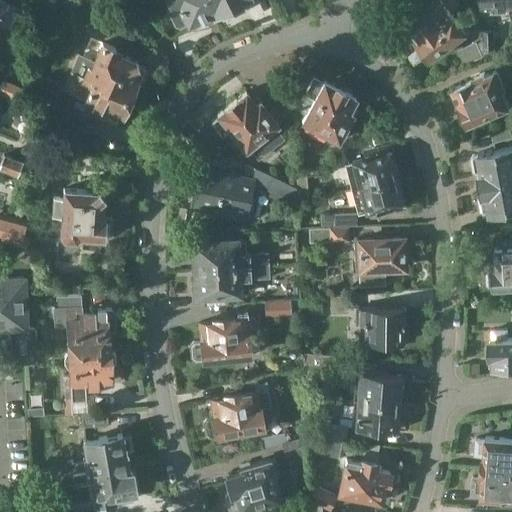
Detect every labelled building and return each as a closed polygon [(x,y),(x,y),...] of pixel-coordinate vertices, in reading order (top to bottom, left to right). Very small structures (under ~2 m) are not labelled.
[(13,5),(0,0),(0,22),(6,25),(13,5)] [(188,23),(211,11),(205,0),(169,0),(173,6),(170,8),(169,11),(176,25),(179,26),(187,22),(188,23)] [(205,0),(211,11),(212,13),(221,9),(222,10),(223,9),(227,17),(244,8),(240,0),(205,0)] [(425,7),(404,23),(430,59),(466,33),(450,12),(452,10),(451,9),(459,3),(456,0),(436,0),(425,8),(425,7)] [(496,29),(483,30),(484,49),(497,48),(496,29)] [(457,50),(460,57),(464,64),(481,55),(475,41),(457,50)] [(115,48),(102,42),(92,68),(75,61),(64,88),(71,90),(71,91),(90,99),(89,101),(103,106),(104,105),(104,106),(101,112),(103,116),(114,120),(117,118),(120,112),(122,113),(135,81),(137,82),(142,80),(146,70),(144,66),(138,63),(139,62),(117,53),(115,48)] [(36,63),(23,63),(23,76),(36,76),(36,63)] [(475,78),(455,88),(462,102),(460,103),(461,105),(469,122),(489,113),(495,115),(507,110),(509,103),(502,87),(506,85),(505,85),(511,81),(511,78),(506,66),(499,69),(498,68),(485,74),(484,71),(474,76),(475,78)] [(302,120),(339,140),(354,113),(352,112),(350,108),(351,107),(352,107),(354,107),(357,101),(356,99),(355,98),(356,97),(324,80),(323,82),(314,77),(305,92),(314,98),(302,120)] [(260,99),(254,98),(247,89),(217,112),(219,115),(211,121),(222,135),(230,129),(245,149),(249,147),(258,158),(285,138),(276,126),(279,124),(261,99),(260,99)] [(43,128),(63,131),(66,119),(45,116),(43,128)] [(504,139),(511,136),(509,127),(501,129),(504,139)] [(483,183),(511,176),(511,145),(478,152),(478,153),(472,154),(469,159),(472,170),(477,172),(480,172),(483,183)] [(353,187),(398,175),(395,162),(393,161),(393,159),(392,159),(388,147),(360,154),(361,157),(352,159),(352,161),(347,162),(353,187)] [(346,159),(340,150),(325,162),(325,172),(329,172),(346,159)] [(0,155),(0,172),(12,177),(18,161),(0,155)] [(203,168),(194,206),(244,217),(252,187),(267,191),(266,193),(298,210),(299,190),(255,167),(252,179),(203,168)] [(308,175),(298,176),(300,200),(310,199),(308,175)] [(398,175),(353,187),(359,212),(366,211),(366,212),(374,210),(375,212),(404,205),(400,191),(401,191),(401,189),(402,186),(398,175)] [(511,176),(483,183),(485,192),(480,193),(478,197),(481,211),(483,212),(489,211),(490,212),(511,207),(511,176)] [(97,189),(64,186),(64,194),(52,194),(51,213),(61,214),(60,232),(65,237),(75,238),(80,234),(102,236),(102,235),(109,235),(112,233),(113,220),(111,218),(104,217),(104,216),(102,216),(102,207),(101,207),(102,194),(103,194),(97,188),(97,189)] [(0,220),(0,235),(20,242),(27,218),(3,211),(0,220)] [(355,211),(333,212),(334,225),(356,224),(355,211)] [(347,227),(310,229),(311,242),(348,240),(347,227)] [(404,237),(354,239),(354,257),(359,257),(359,269),(384,267),(405,266),(404,237)] [(499,246),(495,246),(497,267),(494,267),(494,269),(488,269),(486,271),(486,282),(490,285),(495,285),(495,286),(511,284),(511,237),(498,238),(499,246)] [(195,269),(269,265),(269,252),(255,252),(255,256),(249,256),(249,252),(246,252),(245,239),(193,243),(193,247),(192,248),(192,255),(195,257),(195,269)] [(269,265),(195,269),(196,279),(193,282),(194,288),(196,289),(196,294),(248,292),(248,278),(250,278),(250,273),(256,273),(256,278),(270,277),(269,265)] [(40,363),(39,350),(38,326),(26,326),(25,277),(0,277),(0,350),(10,351),(11,364),(40,363)] [(67,326),(68,349),(109,347),(109,345),(108,330),(116,329),(115,309),(112,307),(97,307),(97,312),(93,312),(93,311),(84,311),(84,313),(81,313),(81,308),(72,309),(72,306),(80,306),(80,293),(59,294),(59,305),(54,306),(55,326),(67,326)] [(354,308),(353,294),(330,296),(331,310),(354,308)] [(289,298),(265,301),(266,315),(290,312),(289,298)] [(407,308),(360,307),(360,324),(366,324),(366,342),(385,342),(385,347),(402,347),(402,323),(404,323),(404,321),(407,321),(407,308)] [(214,320),(199,321),(201,339),(194,340),(191,344),(192,356),(196,358),(203,357),(203,359),(249,354),(247,336),(257,335),(255,316),(231,318),(231,316),(214,318),(214,320)] [(511,337),(507,337),(507,328),(492,328),(492,338),(490,338),(491,357),(493,357),(493,366),(494,366),(507,366),(510,366),(510,368),(511,368),(511,337)] [(110,345),(109,345),(109,347),(68,349),(71,412),(83,411),(87,411),(86,383),(89,383),(89,384),(97,384),(97,383),(103,382),(103,378),(110,377),(110,365),(111,365),(110,364),(115,360),(115,349),(111,346),(110,346),(110,345)] [(373,348),(351,347),(351,356),(372,357),(373,348)] [(351,371),(352,357),(305,353),(304,367),(351,371)] [(399,386),(400,374),(356,371),(354,399),(403,402),(404,386),(399,386)] [(207,417),(204,421),(206,433),(210,435),(217,434),(217,435),(263,428),(260,408),(273,406),(269,382),(253,385),(254,391),(241,393),(241,391),(224,394),(225,396),(210,398),(213,416),(207,417)] [(352,427),(396,430),(397,419),(402,419),(403,402),(354,399),(352,418),(352,427)] [(108,424),(107,411),(83,411),(83,424),(108,424)] [(323,423),(322,437),(345,440),(346,427),(346,426),(338,425),(323,423)] [(44,468),(46,477),(128,462),(126,451),(126,452),(125,450),(134,449),(131,432),(122,434),(122,432),(84,439),(87,454),(82,462),(44,468)] [(511,438),(486,436),(486,438),(476,438),(474,455),(484,456),(484,457),(483,457),(483,467),(511,468),(511,438)] [(298,438),(280,443),(284,454),(292,451),(296,463),(305,461),(298,438)] [(346,458),(339,492),(371,498),(373,501),(378,502),(384,498),(385,492),(383,489),(384,484),(388,485),(391,471),(375,468),(378,454),(376,453),(378,445),(361,443),(359,451),(364,452),(362,461),(346,458)] [(240,509),(280,497),(274,474),(278,473),(274,457),(269,459),(269,458),(240,467),(241,470),(226,475),(231,491),(228,492),(225,496),(229,508),(233,510),(240,508),(240,509)] [(129,470),(128,462),(46,477),(48,487),(74,482),(75,485),(92,482),(95,502),(115,498),(119,501),(133,499),(135,495),(134,489),(137,489),(133,469),(129,470)] [(511,468),(483,467),(482,475),(483,476),(483,477),(473,476),(472,495),(481,495),(481,497),(511,499),(511,468)] [(309,499),(321,504),(330,509),(336,495),(315,485),(309,499)] [(321,511),(321,504),(309,499),(308,511),(321,511)] [(71,511),(71,503),(50,504),(50,511),(71,511)]
